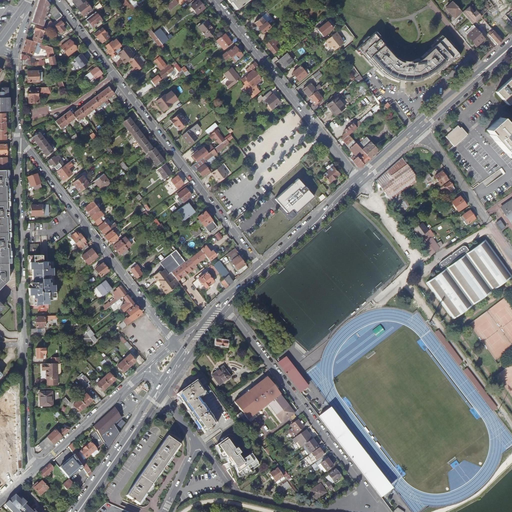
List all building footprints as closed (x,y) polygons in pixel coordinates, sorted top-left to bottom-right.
[(38,0),(36,9),(31,23),(42,26),(45,16),(46,13),(49,5),(45,0),(38,0)] [(86,0),(85,0),(78,6),(77,7),(83,16),(93,9),(86,0)] [(176,0),(172,0),(166,5),(170,10),(179,3),(176,0)] [(197,14),(205,8),(198,0),(191,6),(197,14)] [(229,0),(237,9),(248,0),(229,0)] [(488,0),(476,11),(481,16),(483,14),(486,11),(489,9),(495,16),(500,12),(503,17),(505,15),(506,15),(511,10),(511,7),(505,0),(488,0)] [(461,12),(452,2),(445,8),(454,18),(461,12)] [(131,4),(129,5),(138,17),(140,16),(139,14),(134,8),(131,4)] [(63,17),(54,5),(52,7),(50,12),(55,18),(51,21),(54,25),(63,17)] [(481,16),(476,11),(474,12),(469,7),(462,13),(469,21),(472,24),(481,16)] [(495,16),(489,9),(486,11),(492,18),(495,16)] [(96,11),(85,19),(92,28),(102,21),(96,11)] [(139,14),(140,16),(145,22),(150,18),(145,12),(144,13),(142,11),(141,12),(139,14)] [(487,24),(489,22),(483,14),(481,16),(487,24)] [(511,22),(506,15),(505,15),(503,17),(511,28),(511,22)] [(262,33),(270,27),(266,22),(261,17),(254,23),(262,33)] [(206,38),(215,31),(206,20),(198,27),(206,38)] [(61,34),(66,30),(62,26),(64,25),(61,21),(55,26),(61,34)] [(328,21),(317,30),(323,36),(333,28),(328,21)] [(33,41),(36,43),(40,44),(45,28),(36,25),(34,30),(36,31),(33,41)] [(162,44),(172,36),(163,25),(153,33),(157,38),(162,44)] [(485,38),(473,25),(466,31),(468,34),(467,35),(477,46),(485,38)] [(157,38),(153,33),(149,27),(144,31),(145,33),(147,31),(153,38),(151,40),(153,42),(157,38)] [(102,43),(109,37),(102,28),(94,34),(97,38),(98,38),(102,43)] [(275,36),(282,31),(280,29),(270,37),(271,39),(275,36)] [(363,43),(355,50),(360,56),(362,54),(367,60),(366,60),(371,66),(373,65),(375,67),(376,68),(377,70),(383,76),(385,74),(391,78),(391,79),(398,81),(399,79),(403,80),(406,80),(413,80),(414,82),(420,81),(421,80),(421,79),(428,77),(429,78),(436,74),(435,73),(437,71),(440,68),(442,70),(448,65),(447,64),(452,60),(453,59),(454,61),(460,56),(453,47),(454,46),(449,40),(447,41),(441,35),(436,40),(437,41),(431,46),(432,47),(418,59),(416,60),(413,61),(409,61),(404,61),(400,60),(397,57),(396,58),(393,56),(389,50),(391,48),(376,31),(369,37),(368,36),(362,41),(363,43)] [(499,43),(502,41),(494,31),(490,35),(489,35),(491,38),(497,45),(499,43)] [(336,32),(325,41),(330,47),(332,46),(335,50),(344,42),(341,39),(342,38),(336,32)] [(225,34),(216,40),(224,49),(232,42),(225,34)] [(275,36),(271,39),(266,44),(273,53),(278,50),(272,42),(276,38),(275,36)] [(52,48),(53,52),(59,47),(59,46),(61,45),(62,46),(69,40),(66,37),(59,42),(52,48)] [(72,38),(69,40),(62,46),(69,55),(78,48),(77,47),(73,42),(74,41),(72,38)] [(162,44),(157,38),(153,42),(154,44),(156,42),(161,49),(159,52),(160,53),(163,50),(166,49),(162,44)] [(26,39),(22,51),(33,54),(34,50),(39,52),(40,47),(35,46),(36,43),(33,41),(26,39)] [(118,53),(121,50),(119,48),(121,47),(116,39),(113,42),(112,41),(106,45),(109,49),(107,50),(112,56),(112,57),(118,53)] [(48,58),(54,56),(53,52),(52,48),(45,45),(48,58)] [(126,45),(122,48),(123,49),(121,50),(118,53),(120,56),(121,55),(123,57),(121,59),(124,63),(129,60),(134,56),(126,45)] [(233,47),(225,53),(227,55),(228,54),(227,53),(234,48),(233,47)] [(227,53),(228,54),(233,61),(241,54),(235,47),(234,48),(227,53)] [(83,53),(70,61),(77,70),(89,62),(83,53)] [(284,68),(293,61),(287,53),(278,61),(284,68)] [(136,55),(134,56),(129,60),(134,67),(132,68),(135,73),(144,65),(136,55)] [(48,58),(49,65),(56,65),(54,56),(48,58)] [(161,70),(166,65),(159,56),(154,61),(161,70)] [(258,65),(255,62),(249,67),(246,70),(248,73),(252,70),(258,65)] [(351,63),(348,65),(356,78),(359,75),(351,63)] [(171,67),(170,65),(151,80),(155,85),(156,84),(155,83),(173,69),(171,67)] [(298,80),(306,74),(300,66),(292,73),(298,80)] [(90,84),(95,79),(101,74),(102,74),(96,67),(90,72),(90,73),(89,74),(88,73),(83,77),(86,81),(87,80),(90,84)] [(228,89),(241,79),(231,67),(223,74),(229,81),(225,85),(228,89)] [(254,70),(253,71),(242,80),(245,84),(243,86),(253,97),(260,92),(254,84),(261,79),(256,72),(254,70)] [(318,70),(312,75),(316,80),(322,75),(318,70)] [(39,81),(42,81),(42,72),(38,72),(38,71),(27,71),(27,82),(39,82),(39,81)] [(511,76),(502,86),(496,91),(506,104),(511,98),(511,76)] [(318,89),(321,87),(319,85),(314,88),(310,83),(302,89),(308,97),(316,91),(318,89)] [(108,86),(101,92),(107,99),(114,94),(108,86)] [(50,87),(37,88),(37,91),(38,95),(39,95),(39,92),(41,92),(41,93),(50,92),(50,87)] [(37,91),(28,92),(28,97),(29,97),(29,103),(38,103),(38,95),(37,91)] [(164,111),(173,104),(172,103),(170,100),(175,96),(171,91),(165,95),(164,94),(156,101),(164,111)] [(270,91),(262,97),(263,98),(265,101),(273,95),(270,91)] [(316,91),(308,97),(314,105),(322,98),(317,92),(316,91)] [(101,92),(94,97),(100,105),(107,99),(101,92)] [(273,95),(265,101),(272,109),(280,102),(273,94),(273,95)] [(87,103),(92,110),(100,105),(94,97),(87,103)] [(335,115),(344,107),(336,97),(327,104),(335,115)] [(87,103),(79,108),(85,116),(92,110),(87,103)] [(79,108),(72,114),(75,118),(78,121),(85,116),(79,108)] [(75,118),(72,114),(70,110),(62,116),(68,123),(75,118)] [(180,129),(189,123),(181,112),(171,120),(174,124),(175,123),(180,129)] [(62,116),(55,121),(60,127),(61,129),(68,123),(62,116)] [(127,129),(134,124),(129,117),(122,122),(127,129)] [(509,127),(500,118),(487,130),(495,139),(494,140),(505,152),(506,151),(510,156),(511,153),(511,128),(510,126),(509,127)] [(209,133),(218,126),(215,122),(206,130),(209,133)] [(345,138),(349,135),(357,128),(353,123),(345,130),(346,133),(343,135),(345,138)] [(132,135),(139,130),(134,124),(127,129),(132,135)] [(445,136),(454,146),(466,135),(457,125),(452,130),(445,136)] [(190,129),(182,135),(189,145),(198,138),(190,129)] [(137,141),(143,136),(139,130),(132,135),(137,141)] [(220,144),(225,140),(217,130),(210,136),(212,139),(214,137),(220,144)] [(37,144),(44,139),(39,132),(32,137),(37,144)] [(95,142),(98,140),(96,136),(93,133),(90,135),(95,142)] [(198,169),(203,176),(206,173),(207,174),(211,172),(210,170),(212,169),(208,165),(207,166),(205,164),(208,163),(206,161),(214,155),(214,156),(217,154),(216,153),(230,143),(229,141),(233,138),(232,135),(225,140),(220,144),(211,151),(210,152),(203,157),(197,162),(191,166),(195,171),(198,169)] [(366,163),(370,159),(362,150),(357,145),(356,143),(349,135),(345,138),(343,140),(343,141),(356,157),(357,157),(364,165),(366,163)] [(141,148),(148,143),(143,136),(137,141),(141,148)] [(356,143),(357,145),(365,139),(363,137),(356,143)] [(357,145),(362,150),(371,142),(366,137),(365,139),(357,145)] [(44,139),(37,144),(42,150),(49,145),(44,139)] [(370,159),(379,151),(371,142),(362,150),(370,159)] [(146,154),(147,153),(153,149),(148,143),(141,148),(146,154)] [(49,145),(42,150),(46,156),(53,151),(49,145)] [(197,162),(203,157),(210,152),(205,146),(199,151),(200,153),(194,159),(197,162)] [(152,159),(159,154),(154,148),(153,149),(147,153),(152,159)] [(159,154),(152,159),(157,165),(163,160),(159,154)] [(62,165),(60,163),(58,160),(57,158),(55,155),(47,161),(51,165),(53,164),(57,169),(62,165)] [(214,156),(214,155),(206,161),(208,163),(205,164),(207,166),(208,165),(216,159),(214,156)] [(361,167),(364,165),(357,157),(356,157),(355,158),(354,157),(351,160),(357,167),(361,167)] [(391,200),(400,193),(418,180),(402,158),(376,181),(390,200),(391,200)] [(322,173),(329,182),(339,174),(333,167),(334,166),(331,162),(329,164),(328,164),(325,166),(327,169),(322,173)] [(165,163),(157,169),(165,178),(173,172),(165,163)] [(231,172),(225,163),(212,173),(214,176),(216,175),(220,181),(229,175),(228,174),(231,172)] [(65,165),(57,171),(63,180),(72,174),(65,165)] [(8,263),(10,263),(10,260),(11,260),(10,248),(9,248),(9,238),(10,237),(10,232),(9,232),(9,229),(10,229),(10,219),(8,219),(8,209),(9,209),(9,201),(8,201),(8,198),(9,198),(8,185),(7,185),(7,178),(8,178),(8,170),(0,170),(0,289),(9,280),(8,263)] [(440,185),(448,179),(442,171),(434,176),(439,183),(440,185)] [(27,177),(31,186),(40,183),(37,174),(27,177)] [(103,174),(94,181),(100,188),(104,185),(105,186),(109,183),(103,174)] [(425,182),(431,177),(429,174),(422,178),(425,182)] [(130,186),(133,184),(128,178),(126,175),(123,177),(130,186)] [(176,189),(184,183),(178,175),(170,181),(176,189)] [(79,192),(89,184),(82,176),(72,183),(79,192)] [(294,213),(314,196),(297,179),(274,200),(284,210),(287,213),(286,214),(288,215),(289,215),(291,215),(293,215),(294,214),(295,213),(294,213)] [(445,195),(454,188),(449,181),(440,188),(445,195)] [(319,187),(323,192),(324,193),(327,191),(322,184),(321,185),(319,187)] [(181,204),(183,202),(189,197),(191,195),(185,187),(176,194),(181,200),(179,202),(181,204)] [(398,211),(399,212),(409,206),(400,193),(391,200),(394,204),(395,207),(396,207),(397,208),(398,210),(398,211)] [(452,201),(459,211),(466,206),(460,196),(452,201)] [(192,200),(188,203),(194,210),(199,206),(193,198),(192,200)] [(511,224),(511,200),(501,208),(511,224)] [(90,216),(98,210),(92,201),(84,208),(90,216)] [(31,205),(32,215),(48,215),(48,205),(31,205)] [(460,217),(466,225),(475,218),(469,210),(460,217)] [(95,214),(91,217),(97,225),(101,222),(99,218),(103,215),(99,211),(95,214)] [(199,224),(201,222),(209,233),(217,227),(205,211),(197,217),(199,220),(197,221),(199,224)] [(417,219),(411,224),(414,228),(421,224),(417,219)] [(500,220),(496,222),(500,229),(504,226),(501,221),(500,220)] [(103,234),(110,229),(104,222),(98,227),(103,234)] [(427,231),(428,231),(422,223),(421,224),(414,228),(413,229),(418,236),(427,231)] [(258,243),(263,249),(283,230),(278,225),(258,243)] [(201,232),(197,226),(194,229),(191,231),(195,237),(201,232)] [(118,238),(114,232),(112,231),(104,237),(106,240),(107,240),(110,243),(118,238)] [(430,254),(439,248),(437,244),(427,231),(419,237),(418,238),(430,254)] [(75,243),(82,237),(79,233),(79,234),(76,232),(75,233),(70,236),(73,239),(75,243)] [(218,232),(214,235),(219,241),(222,238),(218,232)] [(82,237),(75,243),(80,249),(86,244),(84,242),(85,241),(85,240),(82,237)] [(125,237),(113,246),(119,254),(131,245),(125,237)] [(511,273),(486,239),(469,251),(444,269),(427,282),(454,319),(511,275),(511,273)] [(201,250),(206,256),(207,258),(209,261),(216,256),(213,251),(211,252),(206,246),(204,247),(203,245),(199,248),(201,250)] [(444,269),(469,251),(468,250),(469,250),(466,247),(465,246),(463,246),(462,247),(441,262),(440,263),(440,266),(443,269),(443,268),(444,269)] [(235,248),(227,254),(230,258),(236,253),(237,253),(238,252),(235,248)] [(87,264),(97,256),(91,249),(82,256),(87,264)] [(180,284),(178,281),(176,278),(169,283),(165,277),(171,273),(185,262),(176,250),(173,252),(160,262),(165,269),(161,272),(160,271),(154,276),(158,281),(159,280),(162,283),(161,283),(162,285),(160,286),(166,294),(180,284)] [(185,262),(171,273),(176,278),(178,281),(196,266),(195,264),(206,256),(201,250),(199,251),(190,258),(185,262)] [(231,261),(238,270),(240,273),(247,267),(245,264),(237,253),(236,253),(230,258),(232,261),(231,261)] [(28,288),(29,305),(42,305),(42,304),(49,304),(49,299),(52,299),(52,297),(56,297),(55,285),(51,285),(51,282),(48,282),(48,275),(51,275),(53,275),(53,268),(49,268),(49,265),(46,265),(46,261),(42,262),(42,255),(27,255),(28,276),(33,276),(35,276),(35,279),(33,279),(33,282),(32,282),(31,283),(31,284),(31,285),(32,286),(33,286),(33,288),(28,288)] [(213,265),(214,267),(218,273),(224,269),(218,261),(213,265)] [(95,269),(101,276),(109,270),(103,263),(100,265),(99,264),(96,266),(96,268),(95,269)] [(136,265),(130,270),(137,278),(142,274),(139,269),(136,265)] [(87,267),(81,271),(84,275),(90,271),(87,267)] [(214,267),(212,268),(211,268),(208,271),(214,278),(219,274),(218,273),(214,267)] [(229,286),(233,282),(228,276),(230,274),(225,268),(224,269),(218,273),(219,274),(223,279),(229,286)] [(205,287),(213,281),(206,272),(198,278),(205,287)] [(103,296),(112,289),(105,280),(96,287),(103,296)] [(117,301),(126,294),(120,286),(116,289),(120,293),(116,296),(117,298),(116,300),(117,301)] [(125,303),(120,307),(123,311),(134,303),(127,295),(123,297),(126,301),(124,302),(125,303)] [(105,310),(117,301),(116,300),(115,299),(109,303),(104,306),(105,308),(104,309),(105,310)] [(126,311),(130,316),(133,320),(141,313),(135,305),(126,311)] [(126,325),(133,320),(130,316),(127,318),(126,318),(122,321),(123,322),(126,325)] [(36,327),(45,327),(45,317),(36,317),(36,327)] [(86,324),(82,327),(85,331),(88,335),(90,337),(93,335),(94,334),(86,324)] [(215,337),(214,345),(227,347),(228,339),(215,337)] [(36,358),(42,358),(42,353),(45,353),(45,348),(36,349),(36,358)] [(123,360),(129,366),(135,360),(130,354),(123,360)] [(110,365),(105,361),(104,359),(101,362),(107,368),(110,365)] [(129,366),(123,360),(117,366),(122,372),(129,366)] [(57,363),(52,363),(42,364),(42,370),(46,370),(47,373),(45,373),(45,377),(47,377),(47,385),(58,385),(57,363)] [(230,377),(223,367),(212,375),(219,385),(230,377)] [(285,371),(284,372),(299,391),(305,386),(290,367),(285,371)] [(103,378),(109,385),(115,379),(109,373),(103,378)] [(83,379),(84,380),(88,385),(91,383),(85,377),(83,379)] [(203,377),(200,380),(204,387),(208,384),(203,377)] [(276,415),(289,406),(266,377),(234,402),(234,403),(239,409),(248,420),(267,404),(276,415)] [(109,385),(103,378),(96,384),(102,391),(109,385)] [(205,393),(196,381),(177,394),(204,433),(217,425),(198,398),(205,393)] [(39,392),(39,396),(40,406),(44,406),(52,405),(52,392),(39,392)] [(80,399),(85,406),(92,400),(86,394),(80,399)] [(0,415),(2,417),(11,407),(0,396),(0,415)] [(85,406),(80,399),(73,405),(79,412),(85,406)] [(96,432),(103,443),(108,450),(121,431),(116,424),(123,417),(115,406),(95,427),(98,430),(96,432)] [(289,406),(276,415),(282,422),(294,413),(289,406)] [(391,490),(329,409),(319,416),(368,481),(381,497),(391,490)] [(291,425),(294,430),(296,433),(303,428),(298,420),(291,425)] [(69,429),(70,428),(69,428),(64,427),(62,429),(58,432),(61,437),(69,429)] [(54,444),(61,437),(58,432),(55,429),(47,437),(53,443),(54,444)] [(251,432),(258,441),(260,440),(254,430),(251,432)] [(297,450),(304,445),(312,439),(305,430),(296,436),(288,442),(292,446),(293,445),(297,450)] [(96,432),(96,431),(95,432),(94,431),(91,433),(92,434),(90,436),(94,441),(99,447),(103,443),(96,432)] [(216,458),(234,445),(235,443),(236,441),(236,439),(235,437),(234,436),(233,435),(231,435),(229,435),(228,435),(225,437),(226,439),(210,450),(216,458)] [(43,450),(53,443),(47,437),(38,445),(43,450)] [(179,445),(167,437),(126,496),(138,504),(179,445)] [(312,439),(304,445),(304,446),(302,447),(305,451),(307,449),(310,453),(318,448),(312,439)] [(96,449),(99,447),(94,441),(91,443),(96,449)] [(260,444),(264,449),(268,456),(270,454),(262,442),(260,444)] [(98,452),(96,449),(91,443),(90,443),(80,452),(85,458),(91,454),(93,457),(98,452)] [(89,477),(91,473),(72,444),(68,447),(74,455),(75,457),(83,468),(89,477)] [(234,445),(216,458),(221,466),(227,463),(230,468),(225,471),(227,475),(248,460),(246,458),(242,461),(238,455),(240,454),(234,445)] [(0,463),(8,456),(0,447),(0,463)] [(319,448),(311,454),(316,460),(324,455),(319,448)] [(67,461),(59,468),(66,476),(68,478),(78,470),(80,471),(83,468),(75,457),(74,455),(69,459),(66,461),(67,461)] [(325,456),(311,466),(313,469),(320,464),(327,459),(325,456)] [(253,457),(248,460),(252,467),(257,463),(253,457)] [(333,466),(327,459),(320,464),(326,471),(326,472),(333,466)] [(248,460),(227,475),(237,487),(237,488),(238,488),(258,474),(252,467),(248,460)] [(49,464),(39,473),(43,478),(47,474),(48,475),(49,474),(48,473),(53,468),(49,464)] [(275,465),(276,466),(277,468),(282,474),(285,472),(280,466),(279,467),(277,464),(275,465)] [(320,464),(313,469),(315,471),(320,467),(324,472),(326,471),(320,464)] [(282,474),(277,468),(269,473),(278,485),(279,484),(285,479),(282,474)] [(328,475),(333,482),(334,483),(341,477),(335,469),(328,475)] [(325,484),(320,477),(317,480),(320,484),(310,491),(316,499),(325,492),(322,487),(325,484)] [(287,482),(285,479),(279,484),(284,491),(290,486),(287,482)] [(72,482),(69,480),(62,485),(66,490),(71,486),(73,484),(72,482)] [(41,481),(38,484),(37,486),(35,484),(32,487),(40,496),(48,488),(41,481)] [(289,481),(287,482),(290,486),(295,492),(297,491),(289,481)] [(20,501),(15,495),(8,501),(9,502),(6,506),(12,511),(35,511),(34,511),(32,511),(31,511),(24,505),(26,503),(22,499),(20,501)]
